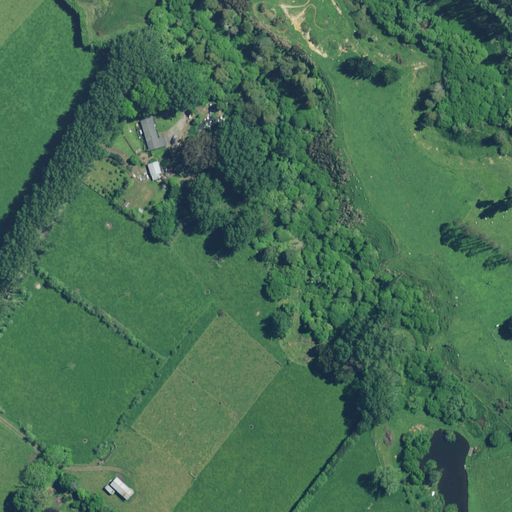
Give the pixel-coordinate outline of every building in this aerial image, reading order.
[(176,116),(169,107),(159,114),(166,124),(176,116)] [(158,138),(152,118),(141,122),(150,151),(166,146),(164,136),(158,138)] [(161,173),(158,162),(148,165),(153,180),(159,178),(158,174),(161,173)] [(134,493),(118,478),(111,485),(127,500),(134,493)] [(115,492),(108,485),(105,488),(112,495),(115,492)]
